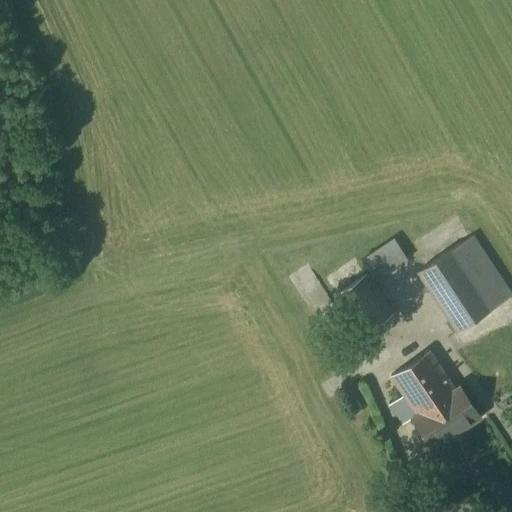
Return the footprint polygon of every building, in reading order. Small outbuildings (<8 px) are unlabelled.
[(511,295),(472,235),(452,249),(474,282),(441,304),(459,330),(511,295)] [(452,249),(419,270),(441,304),(474,282),(452,249)] [(396,255),(373,270),(381,282),(405,267),(396,255)] [(366,274),(336,294),(363,334),(393,314),(366,274)] [(429,350),(391,375),(417,413),(454,388),(429,350)] [(417,413),(411,417),(432,447),(480,415),(460,385),(454,388),(417,413)]
